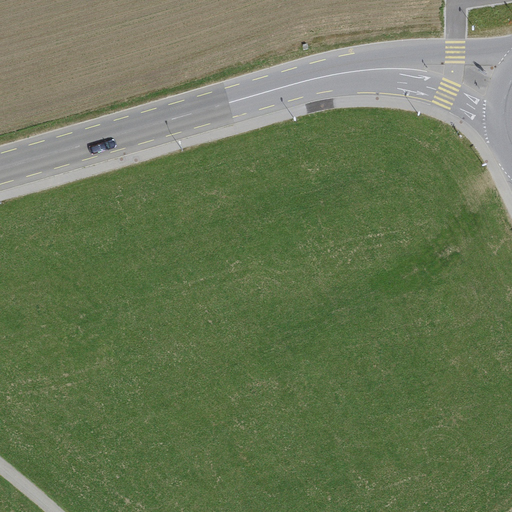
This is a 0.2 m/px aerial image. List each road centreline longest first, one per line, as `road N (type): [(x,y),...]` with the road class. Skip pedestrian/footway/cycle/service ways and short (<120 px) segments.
road 1 (primary): [(340,73),(0,169)]
road 2 (primary): [(511,57),(413,54),(340,73)]
road 3 (primary): [(340,73),(428,86),(502,119)]
